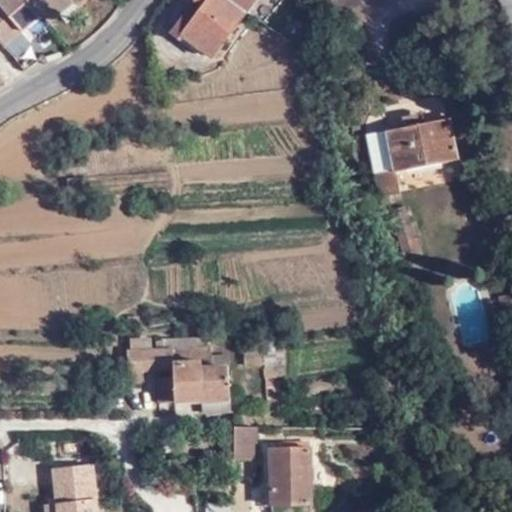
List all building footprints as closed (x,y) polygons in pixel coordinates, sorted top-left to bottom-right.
[(0,0),(0,41),(2,45),(43,16),(51,25),(60,18),(74,9),(75,8),(69,0),(0,0)] [(207,8),(185,36),(214,58),(258,0),(199,0),(199,1),(207,8)] [(360,0),(330,0),(334,13),(362,5),(360,0)] [(176,28),(185,36),(207,8),(199,1),(176,28)] [(78,17),(74,9),(60,18),(66,26),(78,17)] [(403,115),(405,126),(427,122),(425,111),(403,115)] [(427,122),(405,126),(391,130),(398,168),(398,171),(460,159),(452,118),(427,122)] [(398,168),(391,130),(369,134),(376,173),(398,168)] [(490,148),(476,150),(480,171),(494,168),(490,148)] [(401,191),(398,171),(398,168),(376,173),(380,195),(401,191)] [(405,206),(392,210),(408,259),(422,254),(405,206)] [(477,275),(449,282),(464,339),(492,332),(477,275)] [(203,403),(204,370),(203,366),(177,367),(163,367),(162,350),(156,350),(155,338),(133,339),(133,350),(129,351),(131,383),(146,382),(146,373),(160,372),(160,404),(203,403)] [(269,365),(268,345),(248,346),(248,365),(269,365)] [(204,370),(214,369),(213,347),(177,349),(177,367),(203,366),(204,370)] [(217,357),(217,369),(232,368),(232,356),(217,357)] [(230,401),(232,368),(217,369),(214,369),(204,370),(203,403),(230,401)] [(284,387),(269,387),(269,400),(284,400),(284,387)] [(174,450),(171,429),(155,429),(157,453),(174,450)] [(256,431),(234,430),(235,461),(250,461),(256,455),(256,431)] [(312,449),(272,448),(273,505),(312,505),(312,449)] [(184,457),(159,459),(160,474),(185,472),(184,457)] [(60,511),(98,511),(95,466),(56,470),(59,504),(60,511)]
